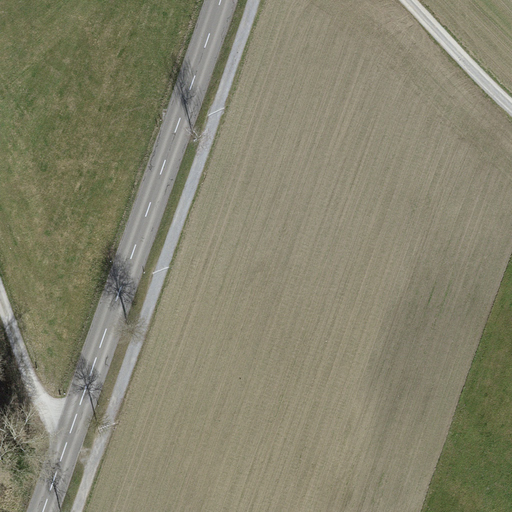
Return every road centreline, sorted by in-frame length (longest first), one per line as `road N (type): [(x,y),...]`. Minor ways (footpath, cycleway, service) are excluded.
road 1 (tertiary): [(43,511),(221,0)]
road 2 (track): [(0,297),(38,400),(68,441)]
road 3 (track): [(511,108),(406,0)]
